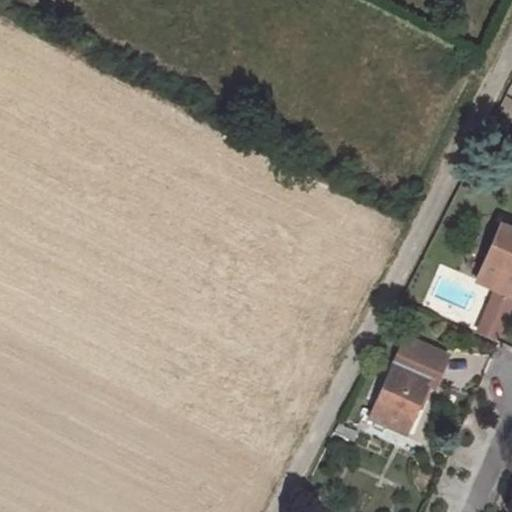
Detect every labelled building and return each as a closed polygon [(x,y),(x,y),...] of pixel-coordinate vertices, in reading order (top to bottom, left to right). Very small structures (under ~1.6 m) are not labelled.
[(481,255),(487,258),(501,226),(495,223),(481,255)] [(501,226),(487,258),(478,280),(497,288),(511,294),(511,229),(502,224),(501,226)] [(511,296),(511,294),(497,288),(478,333),(493,340),(511,296)] [(371,418),(406,433),(434,369),(440,372),(448,355),(406,337),(371,418)] [(358,434),(339,425),(334,435),(353,443),(358,434)]
